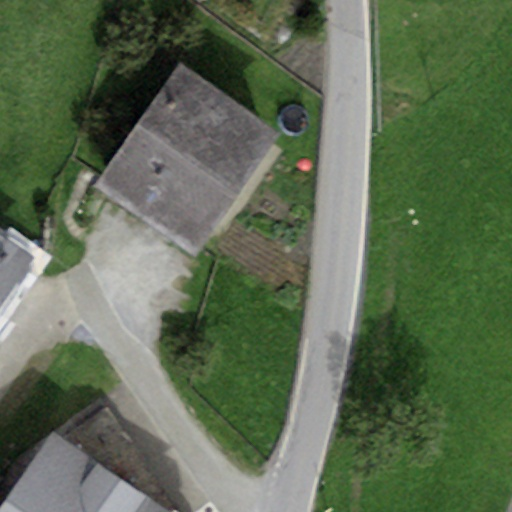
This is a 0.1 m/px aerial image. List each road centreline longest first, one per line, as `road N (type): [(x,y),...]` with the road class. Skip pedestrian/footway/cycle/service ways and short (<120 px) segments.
road 1 (unclassified): [(287,511),(332,284),(346,97),(343,0)]
road 2 (unknown): [(265,511),(181,441),(45,279)]
